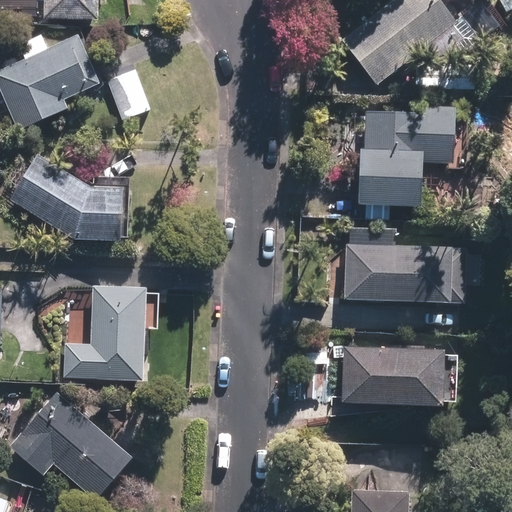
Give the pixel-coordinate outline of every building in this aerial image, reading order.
[(37,0),(0,0),(0,8),(37,10),(37,0)] [(94,0),(39,0),(39,20),(94,22),(94,0)] [(443,28),(422,0),(414,0),(349,49),(372,80),(443,28)] [(71,45),(0,74),(0,89),(17,130),(58,112),(54,103),(89,88),(71,45)] [(148,110),(136,75),(110,84),(122,119),(148,110)] [(445,164),(447,115),(421,113),(420,127),(400,126),(400,119),(363,117),(361,157),(347,156),(345,202),(413,205),(415,162),(445,164)] [(108,242),(111,196),(82,194),(35,164),(10,203),(68,240),(108,242)] [(440,256),(346,250),(343,298),(437,304),(440,256)] [(136,297),(96,295),(91,376),(131,378),(136,297)] [(431,359),(343,352),(340,400),(427,407),(431,359)] [(119,459),(49,400),(9,447),(38,473),(48,462),(87,496),(119,459)] [(395,511),(397,498),(344,495),(343,511),(395,511)]
